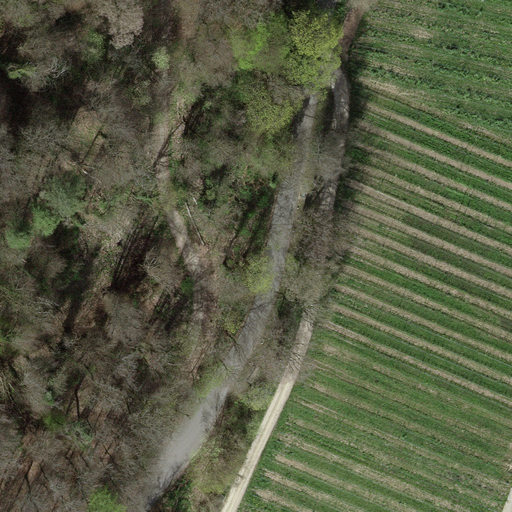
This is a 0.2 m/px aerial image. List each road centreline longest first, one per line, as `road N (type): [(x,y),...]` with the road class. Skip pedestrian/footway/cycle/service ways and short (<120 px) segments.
road 1 (unclassified): [(149,511),(259,311),(323,0)]
road 2 (track): [(323,0),(340,104),(334,258),(226,511)]
road 3 (track): [(130,0),(149,229),(213,394)]
